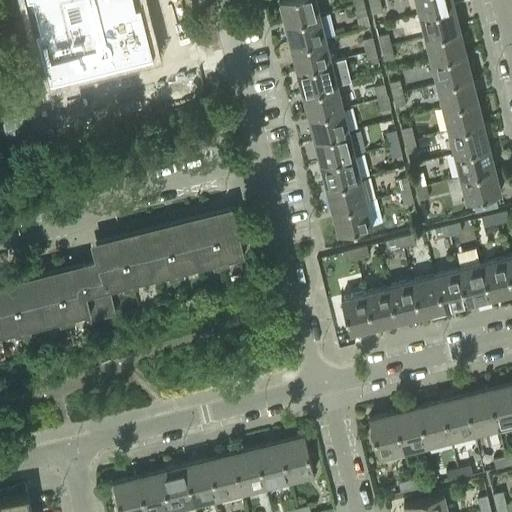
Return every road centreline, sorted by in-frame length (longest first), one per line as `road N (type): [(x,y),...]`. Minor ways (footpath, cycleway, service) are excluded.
road 1 (residential): [(0,239),(78,221),(108,197),(259,158)]
road 2 (residential): [(65,451),(318,386)]
road 3 (residential): [(318,386),(259,158)]
road 4 (residential): [(318,386),(511,335)]
road 5 (residential): [(259,158),(225,23)]
road 6 (residential): [(356,511),(318,386)]
